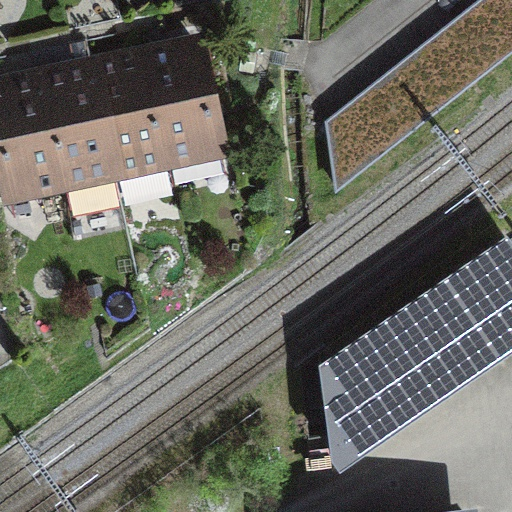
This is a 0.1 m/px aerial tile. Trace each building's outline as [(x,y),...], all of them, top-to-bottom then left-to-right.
[(511,0),(486,0),(328,125),(337,188),(511,49),(511,0)] [(144,56),(167,160),(220,148),(198,45),(144,56)] [(92,67),(114,171),(167,160),(144,56),(92,67)] [(92,67),(40,79),(62,182),(114,171),(92,67)] [(62,182),(40,79),(0,86),(0,152),(9,193),(62,182)] [(511,248),(506,240),(321,366),(332,454),(511,331),(511,248)]
